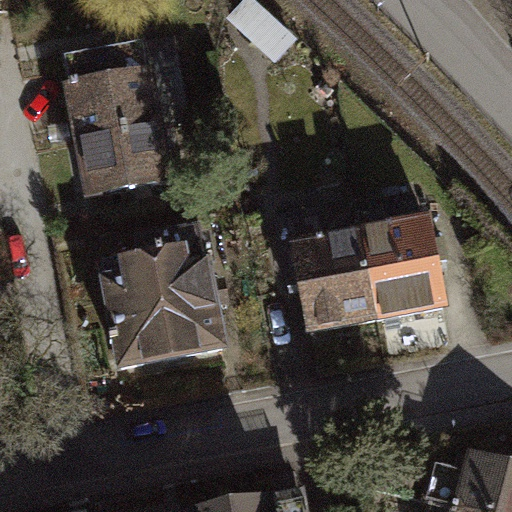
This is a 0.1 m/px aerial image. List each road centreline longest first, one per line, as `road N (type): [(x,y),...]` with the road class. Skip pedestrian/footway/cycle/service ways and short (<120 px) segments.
road 1 (residential): [(0,471),(511,376)]
road 2 (residential): [(415,0),(511,99)]
